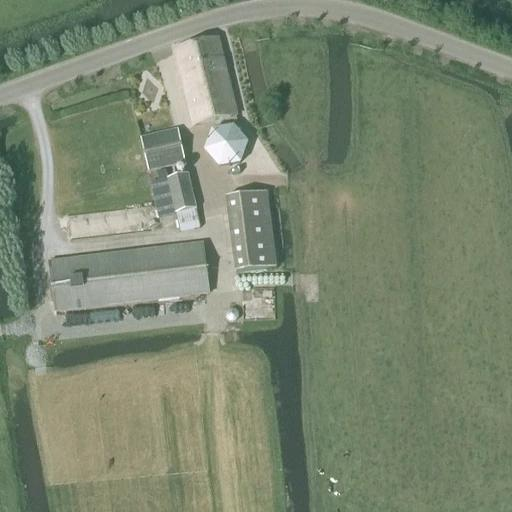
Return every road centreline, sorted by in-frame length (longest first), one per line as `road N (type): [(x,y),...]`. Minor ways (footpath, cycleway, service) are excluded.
road 1 (unclassified): [(511,70),(348,12),(311,7),(192,30),(0,97)]
road 2 (track): [(308,285),(322,511)]
